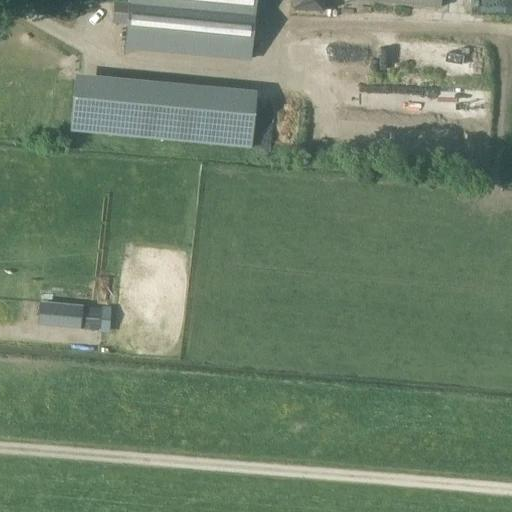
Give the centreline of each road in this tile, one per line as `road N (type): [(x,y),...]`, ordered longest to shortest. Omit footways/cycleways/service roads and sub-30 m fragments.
road 1 (track): [(511,31),(390,27),(268,74),(125,63),(9,0)]
road 2 (track): [(0,448),(511,493)]
